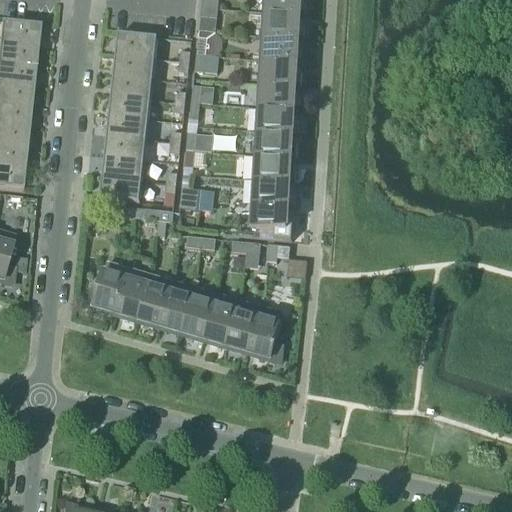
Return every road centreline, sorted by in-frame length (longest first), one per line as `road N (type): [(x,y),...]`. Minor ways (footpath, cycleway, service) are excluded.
road 1 (residential): [(38,400),(82,0)]
road 2 (residential): [(290,461),(38,400)]
road 3 (residential): [(498,511),(290,461)]
